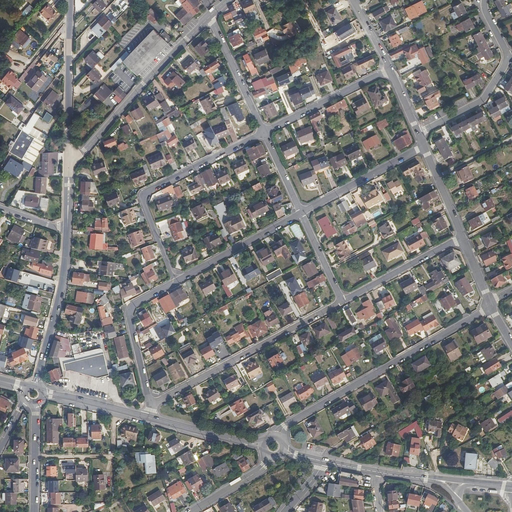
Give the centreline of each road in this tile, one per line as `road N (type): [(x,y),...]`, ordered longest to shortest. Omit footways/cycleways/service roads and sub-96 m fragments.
road 1 (residential): [(489,304),(279,435)]
road 2 (residential): [(263,131),(139,194),(174,280)]
road 3 (residential): [(340,300),(150,405)]
road 4 (unclassified): [(210,15),(68,159)]
road 5 (tertiary): [(70,0),(68,159)]
road 6 (tertiary): [(67,228),(37,384)]
road 7 (residential): [(174,280),(128,309),(150,405)]
road 8 (residential): [(301,213),(174,280)]
road 9 (residential): [(389,69),(263,131)]
road 10 (residential): [(423,145),(301,213)]
road 11 (residential): [(461,238),(340,300)]
road 12 (residential): [(210,15),(263,131)]
road 13 (residential): [(417,132),(483,100),(507,56)]
